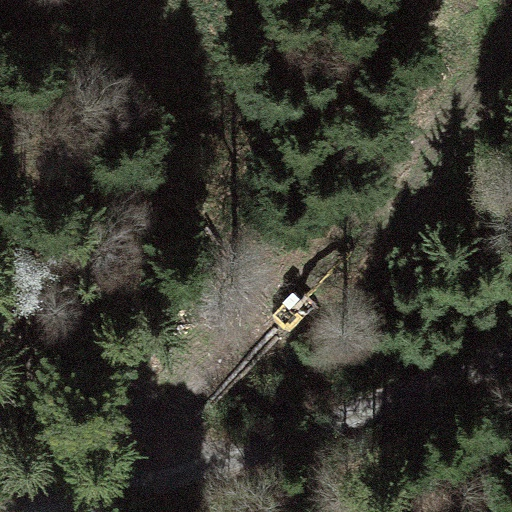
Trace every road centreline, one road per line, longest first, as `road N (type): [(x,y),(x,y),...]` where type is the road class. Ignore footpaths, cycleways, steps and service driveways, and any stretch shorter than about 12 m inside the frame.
road 1 (track): [(314,415),(0,338)]
road 2 (track): [(314,415),(72,511)]
road 3 (track): [(511,344),(314,415)]
